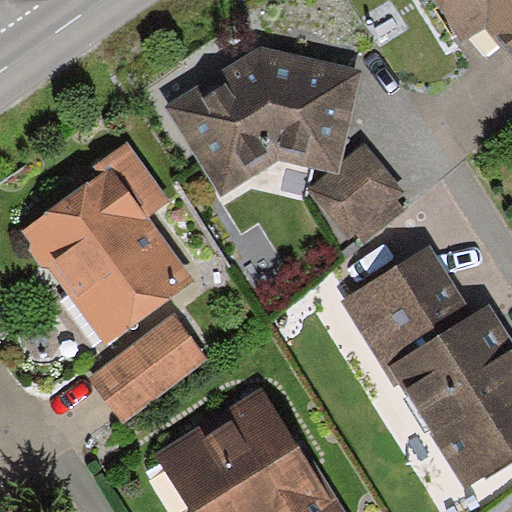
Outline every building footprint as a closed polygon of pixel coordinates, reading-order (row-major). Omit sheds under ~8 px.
[(511,0),(432,0),(461,48),(486,31),(511,63),(511,0)] [(263,49),(171,109),(226,193),(280,161),(330,173),(341,175),(344,162),(365,72),(263,49)] [(171,201),(130,143),(95,170),(101,179),(24,234),(32,246),(32,252),(43,270),(51,271),(106,345),(195,283),(150,219),(171,201)] [(366,144),(344,162),(341,175),(330,173),(308,190),(348,240),(358,232),(366,242),(404,212),(396,203),(406,195),(366,144)] [(433,253),(344,308),(395,389),(399,386),(465,491),(511,462),(511,338),(493,308),(474,320),(433,253)] [(176,315),(90,377),(121,420),(207,358),(176,315)] [(261,392),(159,454),(194,511),(339,511),(336,506),(332,508),(312,476),(261,392)]
